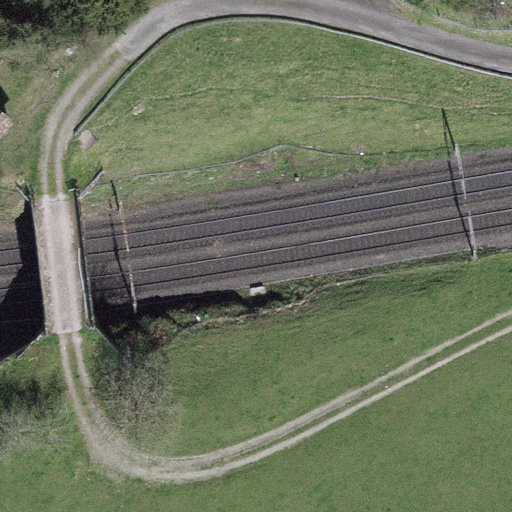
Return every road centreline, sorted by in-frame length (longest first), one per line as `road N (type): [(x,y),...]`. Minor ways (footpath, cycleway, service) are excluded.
road 1 (track): [(52,195),(54,146),(68,106),(154,23),(192,6),(283,3),(511,66)]
road 2 (track): [(511,334),(335,414),(167,475),(103,470),(71,354)]
road 3 (track): [(52,195),(71,354)]
